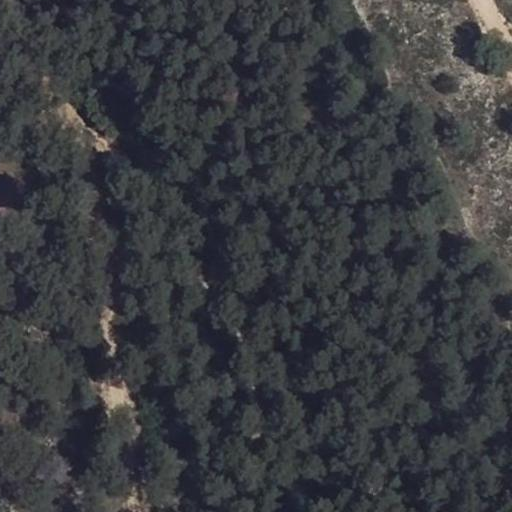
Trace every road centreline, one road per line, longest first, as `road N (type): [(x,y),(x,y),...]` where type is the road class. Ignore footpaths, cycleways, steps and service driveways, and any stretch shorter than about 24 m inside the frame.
road 1 (track): [(10,0),(12,20),(65,105),(216,316),(247,437),(243,511)]
road 2 (track): [(128,511),(119,378),(65,105)]
